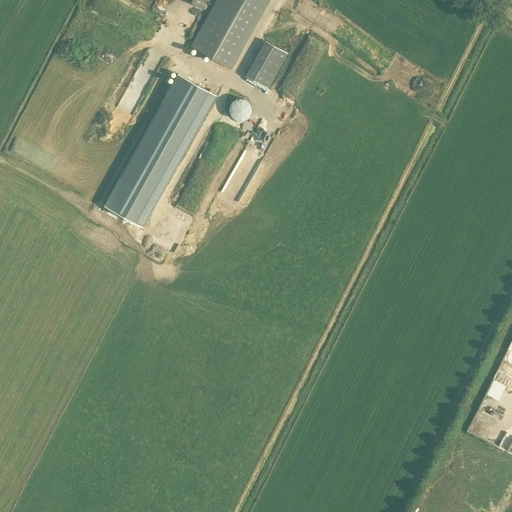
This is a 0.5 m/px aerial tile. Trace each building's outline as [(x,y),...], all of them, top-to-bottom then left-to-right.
[(219,0),(193,47),(229,67),(267,0),(219,0)] [(245,75),(268,88),(288,53),(265,40),(245,75)] [(180,69),(106,200),(142,221),(157,196),(155,195),(215,89),(180,69)] [(252,111),(252,110),(251,107),(250,104),(247,102),(244,101),(243,100),(239,101),(237,102),(235,103),(233,106),(232,108),(232,110),(233,114),(234,116),(235,117),(238,119),(242,120),(245,120),(249,118),(250,116),(251,114),(252,111)] [(511,468),(483,454),(470,481),(511,502),(511,468)] [(511,511),(511,502),(470,481),(454,511),(511,511)]
